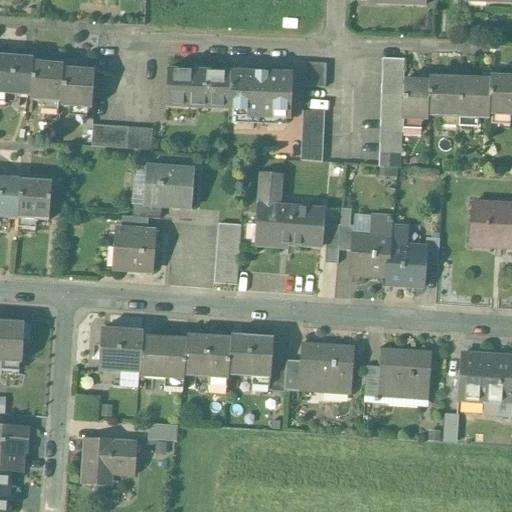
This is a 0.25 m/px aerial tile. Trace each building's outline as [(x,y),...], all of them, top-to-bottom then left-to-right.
[(33,61),(0,58),(0,96),(30,98),(33,64),(33,61)] [(404,60),(382,59),(382,72),(404,73),(404,60)] [(63,66),(33,64),(30,98),(30,103),(60,105),(63,70),(63,66)] [(326,65),(304,64),(304,76),(326,77),(326,65)] [(94,72),(63,70),(60,105),(60,108),(91,110),(94,72)] [(230,73),(167,70),(165,109),(228,112),(230,73)] [(404,73),(382,72),(382,84),(403,85),(404,81),(404,73)] [(292,75),(230,73),(228,112),(228,118),(290,120),(292,75)] [(326,77),(304,76),(303,87),(325,88),(326,77)] [(511,78),(490,77),(490,81),(489,117),(511,117),(511,78)] [(460,80),(430,78),(429,82),(428,118),(458,119),(460,80)] [(490,81),(460,80),(458,119),(488,121),(489,117),(490,81)] [(429,82),(404,81),(402,121),(403,121),(428,122),(428,118),(429,82)] [(403,85),(382,84),(381,96),(403,97),(403,85)] [(403,97),(381,96),(381,108),(403,109),(403,97)] [(403,109),(381,108),(380,119),(402,120),(403,109)] [(324,112),(302,111),(302,124),(324,124),(324,112)] [(402,120),(380,119),(380,132),(402,134),(403,121),(402,121),(402,120)] [(324,124),(302,124),(302,136),(324,136),(324,124)] [(140,129),(129,129),(128,150),(140,151),(140,129)] [(153,130),(140,129),(140,151),(152,152),(153,130)] [(402,134),(380,132),(380,144),(402,146),(402,134)] [(324,136),(302,136),(301,148),(323,148),(324,136)] [(402,146),(380,144),(379,156),(401,158),(402,146)] [(323,148),(301,148),(300,162),(322,164),(323,148)] [(401,158),(379,156),(379,168),(401,169),(401,158)] [(194,170),(146,167),(143,206),(143,207),(161,208),(191,210),(194,170)] [(261,175),(259,206),(281,208),(283,176),(261,175)] [(20,181),(0,179),(0,219),(16,220),(20,181)] [(51,183),(20,181),(16,220),(48,222),(51,183)] [(161,208),(143,207),(143,206),(134,205),(133,218),(148,219),(161,220),(161,208)] [(511,207),(473,205),(470,246),(495,248),(495,250),(511,251),(511,207)] [(281,208),(259,206),(257,226),(263,226),(261,245),(256,244),(255,246),(280,248),(280,244),(320,247),(323,211),(281,208)] [(133,218),(122,218),(121,231),(148,233),(148,219),(133,218)] [(354,235),(353,235),(351,253),(350,276),(387,279),(390,247),(391,247),(392,229),(393,221),(374,220),(373,237),(354,235)] [(240,226),(218,224),(217,236),(239,238),(240,226)] [(340,225),(328,225),(325,263),(337,264),(338,252),(340,225)] [(354,227),(340,225),(338,252),(351,253),(353,235),(354,235),(354,227)] [(426,250),(405,248),(406,230),(392,229),(391,247),(390,247),(387,279),(387,287),(423,290),(425,266),(426,250)] [(121,231),(116,231),(113,270),(153,273),(156,234),(148,233),(121,231)] [(238,250),(239,238),(217,236),(216,248),(238,250)] [(439,241),(426,240),(426,250),(425,266),(437,267),(439,241)] [(238,250),(216,248),(215,260),(238,262),(238,250)] [(238,262),(215,260),(214,272),(237,274),(238,262)] [(237,274),(214,272),(213,284),(236,286),(237,274)] [(25,325),(0,323),(0,362),(22,364),(25,325)] [(143,333),(101,330),(98,371),(140,374),(143,337),(143,333)] [(273,337),(231,334),(231,339),(228,375),(270,378),(273,337)] [(231,339),(187,336),(186,340),(184,376),(228,379),(228,375),(231,339)] [(186,340),(143,337),(140,374),(140,378),(184,382),(184,376),(186,340)] [(356,348),(302,344),(300,369),(299,387),(300,387),(353,391),(356,348)] [(432,355),(383,351),(381,376),(380,396),(381,397),(429,400),(432,355)] [(511,359),(461,356),(458,402),(511,406),(511,405),(511,359)] [(285,368),(275,368),(273,392),(283,392),(284,390),(285,368)] [(300,369),(285,368),(284,390),(300,391),(300,387),(299,387),(300,369)] [(381,376),(365,375),(364,399),(381,400),(381,397),(380,396),(381,376)] [(97,398),(76,396),(75,408),(97,410),(97,398)] [(97,410),(75,408),(74,420),(96,422),(97,410)] [(460,442),(460,415),(445,414),(445,442),(460,442)] [(177,427),(149,425),(148,441),(176,443),(177,427)] [(27,430),(0,427),(0,471),(11,472),(11,473),(22,474),(24,445),(26,445),(27,430)] [(113,442),(85,440),(82,486),(105,487),(106,474),(134,477),(136,445),(113,443),(113,442)] [(11,472),(0,471),(0,511),(7,511),(11,473),(11,472)]
